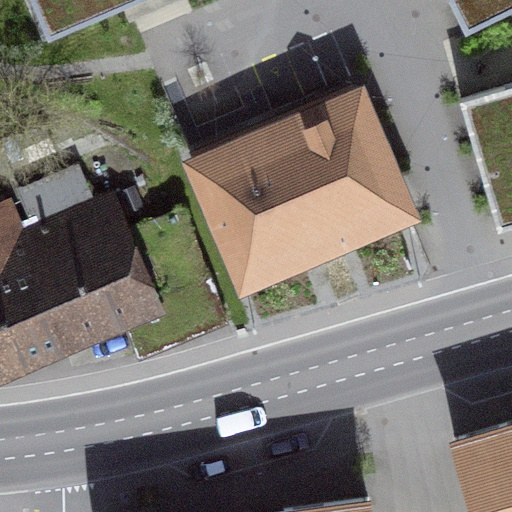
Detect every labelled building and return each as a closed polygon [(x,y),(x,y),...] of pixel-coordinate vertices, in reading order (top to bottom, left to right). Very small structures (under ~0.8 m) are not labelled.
[(41,0),(51,21),(99,0),(41,0)] [(458,0),(465,13),(491,0),(458,0)] [(511,75),(465,88),(501,218),(511,215),(511,75)] [(410,216),(359,96),(190,166),(240,287),(410,216)] [(0,367),(160,302),(105,168),(0,210),(0,367)] [(511,511),(511,421),(455,438),(476,511),(511,511)] [(371,511),(369,498),(261,511),(371,511)]
